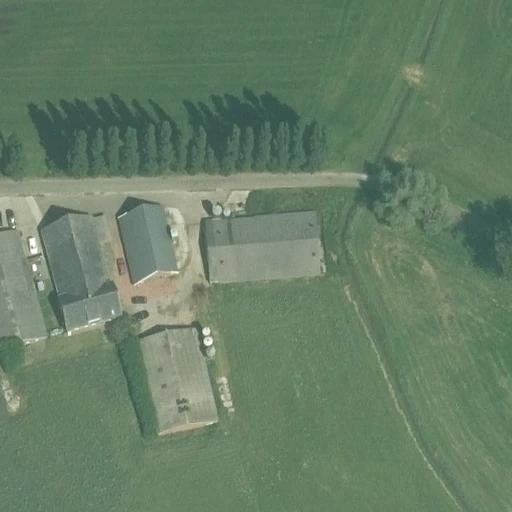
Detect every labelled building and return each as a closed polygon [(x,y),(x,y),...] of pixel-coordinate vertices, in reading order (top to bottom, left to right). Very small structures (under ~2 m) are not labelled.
[(133,285),(177,275),(162,209),(118,219),(133,285)] [(217,283),(319,275),(314,215),(212,223),(217,283)] [(42,233),(54,279),(70,275),(76,292),(108,283),(99,247),(112,241),(106,218),(92,222),(91,220),(42,233)] [(0,351),(47,339),(16,233),(0,237),(0,351)] [(59,303),(67,334),(120,319),(111,287),(110,288),(108,283),(76,292),(70,275),(54,279),(61,302),(59,303)] [(197,330),(132,344),(153,438),(218,424),(197,330)]
